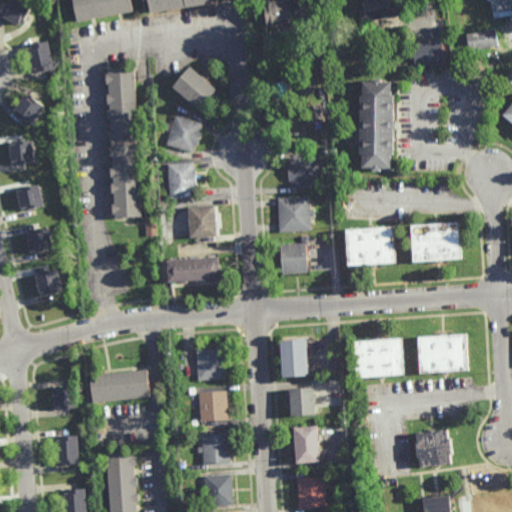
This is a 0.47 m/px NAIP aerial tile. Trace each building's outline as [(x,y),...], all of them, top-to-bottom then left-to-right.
[(0,16),(19,25),(28,7),(12,0),(7,0),(0,16)] [(130,11),(127,0),(69,0),(74,23),(130,11)] [(145,0),(147,12),(206,5),(205,0),(145,0)] [(289,0),(290,15),(263,17),(261,0),(289,0)] [(388,0),(389,3),(399,2),(400,17),(361,21),(360,8),(363,8),(362,0),(388,0)] [(511,0),(511,17),(493,20),(490,0),(511,0)] [(468,49),(465,32),(494,28),(497,45),(468,49)] [(415,65),(413,42),(442,39),(444,62),(415,65)] [(30,73),(52,68),(46,41),(24,46),(30,73)] [(187,68),(214,90),(197,111),(170,88),(187,68)] [(105,72),(133,70),(140,216),(113,218),(105,72)] [(368,84),(360,84),(360,96),(355,96),(356,155),(360,155),(360,166),(386,166),(386,155),(390,155),(389,95),(386,95),(386,83),(377,83),(377,79),(368,79),(368,84)] [(11,111),(31,124),(42,107),(22,94),(11,111)] [(511,102),(511,124),(501,115),(511,102)] [(307,122),(307,104),(321,103),(322,121),(307,122)] [(166,145),(192,153),(200,125),(175,118),(166,145)] [(9,165),(33,163),(31,141),(7,143),(9,165)] [(291,188),(318,187),(318,157),(290,157),(290,166),(286,166),(286,180),(291,180),(291,188)] [(168,200),(194,199),(193,163),(166,164),(168,200)] [(19,212),(43,206),(37,184),(13,191),(19,212)] [(278,232),(309,231),(308,218),(314,218),(313,210),(308,210),(307,197),(277,199),(278,232)] [(188,237),(215,236),(213,206),(187,208),(188,237)] [(146,236),(145,217),(156,217),(157,236),(146,236)] [(408,226),(457,223),(459,260),(410,262),(408,226)] [(342,229),(392,226),(394,263),(344,266),(342,229)] [(51,249),(45,227),(24,233),(29,255),(51,249)] [(304,273),(302,244),(278,245),(280,275),(304,273)] [(165,283),(217,279),(215,256),(163,260),(165,283)] [(41,297),(64,290),(57,268),(34,276),(41,297)] [(415,339),(464,335),(467,369),(418,373),(415,339)] [(277,343),(309,340),(311,376),(279,379),(277,343)] [(353,344),(396,342),(398,376),(354,378),(353,344)] [(197,381),(224,379),(222,349),(195,351),(197,381)] [(90,404),(148,397),(145,370),(87,377),(90,404)] [(53,409),(76,408),(76,388),(52,389),(53,409)] [(287,390),(311,389),(312,416),(288,417),(287,390)] [(200,423),(230,421),(227,392),(198,395),(200,423)] [(291,428),(315,427),(317,464),(293,465),(291,428)] [(415,435),(445,432),(449,463),(419,467),(415,435)] [(200,437),(227,435),(229,464),(202,466),(200,437)] [(56,464),(78,463),(77,436),(54,437),(56,464)] [(106,511),(135,511),(131,454),(103,456),(106,511)] [(205,507),(231,506),(229,476),(204,477),(205,507)] [(296,479),(324,478),(325,508),(297,510),(296,479)] [(65,511),(84,511),(83,491),(63,493),(65,511)] [(423,511),(423,501),(447,500),(447,511),(423,511)]
